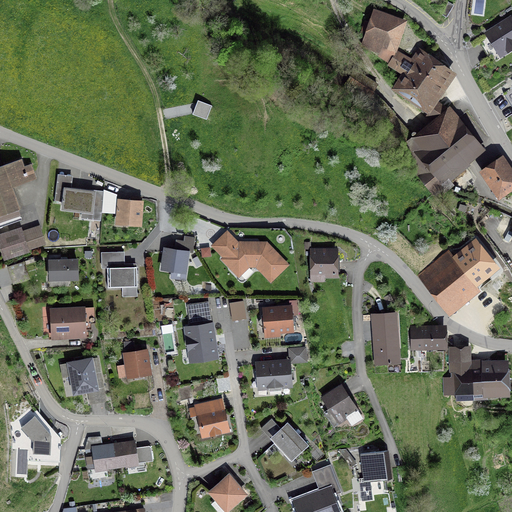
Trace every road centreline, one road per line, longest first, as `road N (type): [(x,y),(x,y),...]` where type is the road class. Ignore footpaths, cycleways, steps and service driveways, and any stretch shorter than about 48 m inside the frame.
road 1 (unclassified): [(0,131),(218,217),(296,223),(371,247)]
road 2 (residential): [(180,476),(153,426),(79,419),(50,405),(0,303)]
road 3 (residential): [(371,247),(358,269),(361,366),(396,460)]
road 4 (unclassified): [(371,247),(458,329),(511,345)]
road 5 (unclassified): [(511,156),(453,48)]
